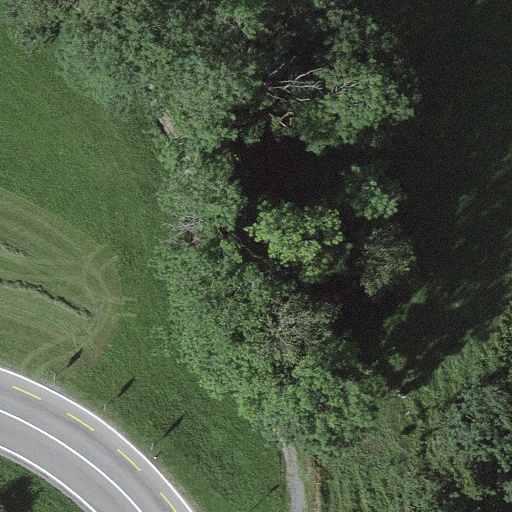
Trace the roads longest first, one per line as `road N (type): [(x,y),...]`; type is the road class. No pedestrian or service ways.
road 1 (track): [(293,511),(268,370),(206,200),(164,115),(86,0)]
road 2 (secondary): [(0,414),(100,473),(138,511)]
